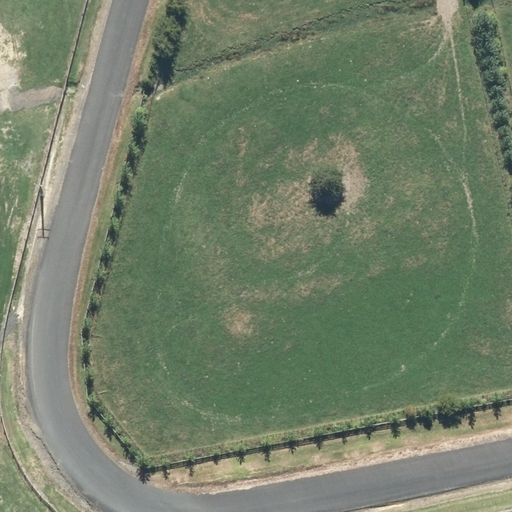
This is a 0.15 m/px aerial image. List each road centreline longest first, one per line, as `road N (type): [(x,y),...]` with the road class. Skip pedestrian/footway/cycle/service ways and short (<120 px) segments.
road 1 (unclassified): [(134,0),(59,278),(49,377),(70,444),(91,470),(117,494),(170,511)]
road 2 (unclassified): [(227,511),(511,458)]
